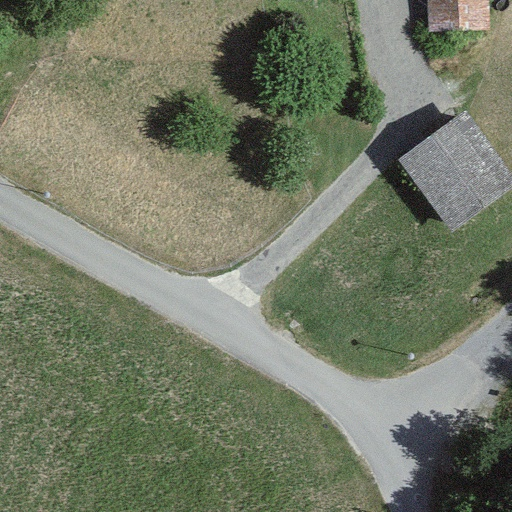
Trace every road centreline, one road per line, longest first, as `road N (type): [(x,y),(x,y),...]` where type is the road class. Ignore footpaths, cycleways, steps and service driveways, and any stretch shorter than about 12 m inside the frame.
road 1 (residential): [(386,447),(358,406),(218,316),(0,199)]
road 2 (track): [(511,318),(386,447),(410,511)]
